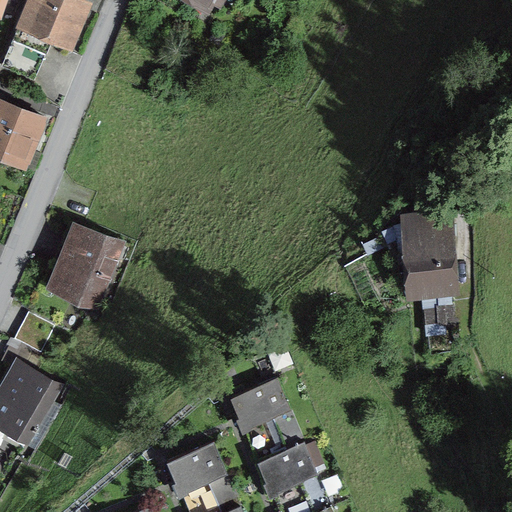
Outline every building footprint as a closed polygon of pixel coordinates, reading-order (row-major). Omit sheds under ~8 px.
[(12,0),(0,0),(0,16),(6,19),(12,0)] [(90,0),(32,0),(22,26),(73,45),(90,0)] [(178,0),(213,19),(223,0),(178,0)] [(51,117),(0,97),(0,98),(0,153),(32,166),(51,117)] [(376,212),(339,230),(348,247),(384,228),(376,212)] [(454,215),(408,217),(413,303),(459,300),(454,215)] [(76,224),(47,292),(96,312),(117,263),(106,258),(114,240),(76,224)] [(45,349),(55,322),(27,311),(17,339),(45,349)] [(14,360),(0,383),(0,438),(5,442),(21,451),(59,387),(14,360)] [(280,382),(237,398),(249,430),(275,420),(287,451),(304,444),(280,382)] [(287,451),(262,462),(276,496),(300,486),(310,511),(325,511),(332,509),(304,444),(287,451)] [(215,447),(171,463),(183,496),(210,486),(219,511),(238,511),(239,511),(215,447)]
